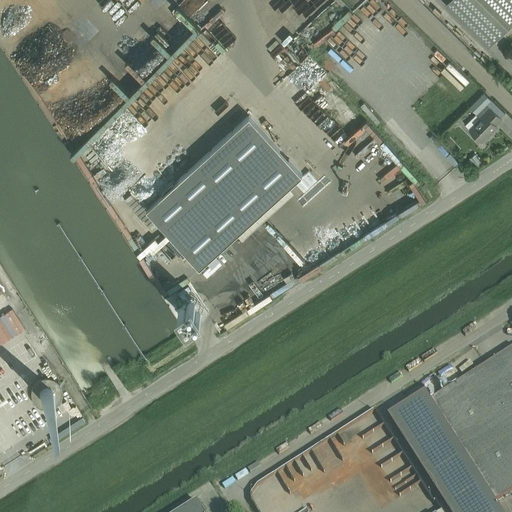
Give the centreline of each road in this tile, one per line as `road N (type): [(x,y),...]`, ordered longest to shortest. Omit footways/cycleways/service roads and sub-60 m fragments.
road 1 (tertiary): [(0,491),(511,159)]
road 2 (unclassified): [(243,511),(248,478),(511,308)]
